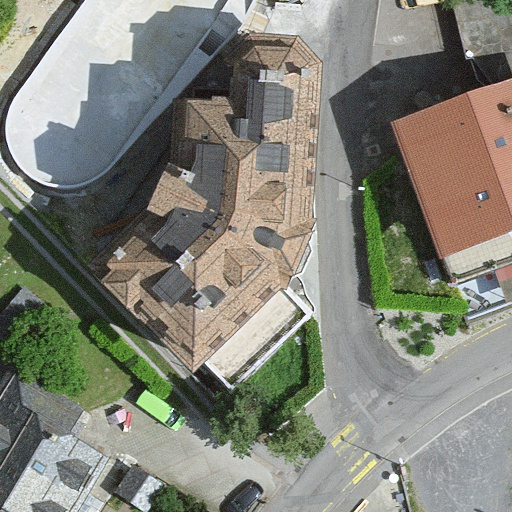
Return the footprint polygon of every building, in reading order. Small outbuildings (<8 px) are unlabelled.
[(153,214),(98,268),(197,362),(204,355),(233,387),(307,314),(278,284),(283,279),(307,223),(317,65),(294,44),(252,41),(233,60),(232,109),(192,107),(191,133),(182,133),(178,165),(153,214)] [(511,112),(406,154),(460,290),(511,269),(511,112)] [(23,284),(0,311),(0,329),(22,347),(54,309),(23,284)] [(21,381),(0,415),(0,511),(79,511),(112,460),(69,434),(79,417),(21,381)] [(151,511),(166,487),(132,467),(115,495),(143,511),(151,511)]
